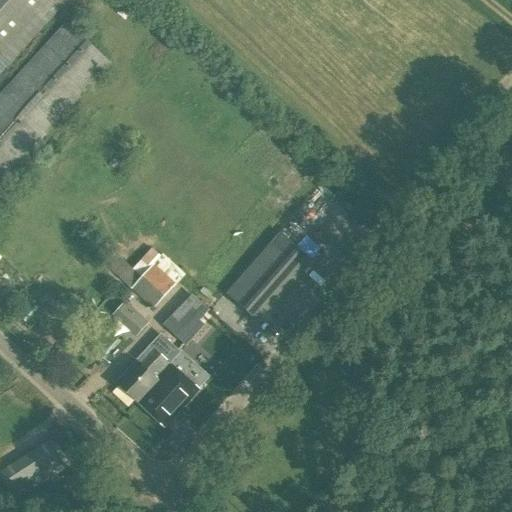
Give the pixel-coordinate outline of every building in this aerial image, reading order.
[(0,0),(0,68),(63,0),(0,0)] [(0,183),(111,63),(64,20),(0,89),(0,183)] [(259,322),(312,262),(281,236),(229,296),(259,322)] [(0,264),(3,266),(9,257),(0,250),(0,264)] [(141,277),(118,255),(107,266),(153,310),(176,285),(153,264),(141,277)] [(148,322),(125,301),(112,314),(136,336),(148,322)] [(151,382),(169,363),(148,344),(114,382),(137,403),(154,385),(151,382)] [(154,385),(137,403),(163,427),(198,389),(169,363),(151,382),(154,385)] [(195,437),(182,425),(167,441),(180,453),(195,437)] [(0,478),(14,501),(70,465),(52,437),(0,469),(0,478)]
